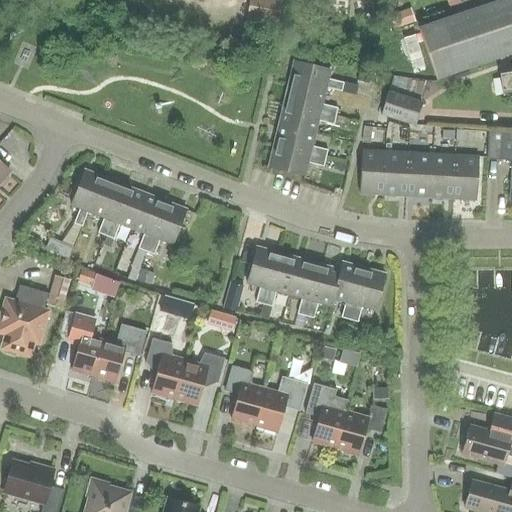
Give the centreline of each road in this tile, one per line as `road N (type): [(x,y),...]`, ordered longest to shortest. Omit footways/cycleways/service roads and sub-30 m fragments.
road 1 (residential): [(360,511),(148,453),(100,421),(0,389)]
road 2 (residential): [(414,239),(320,225),(65,127)]
road 3 (residential): [(426,509),(414,239)]
road 4 (residential): [(0,227),(49,166),(65,127)]
